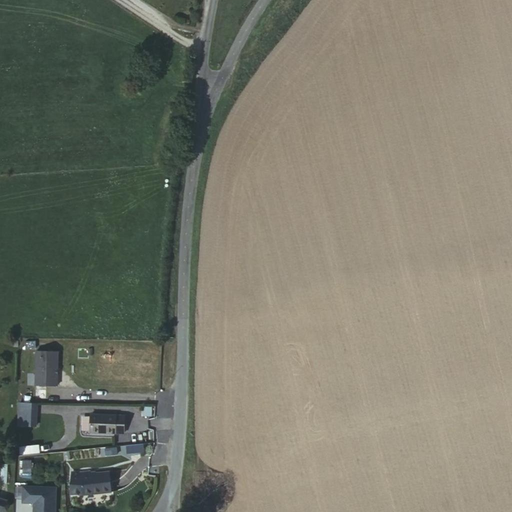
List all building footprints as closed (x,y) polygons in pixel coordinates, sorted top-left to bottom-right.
[(31,343),(27,378),(48,380),(52,345),(31,343)] [(38,427),(40,405),(21,405),(19,427),(38,427)] [(124,417),(91,417),(91,434),(124,434),(124,417)] [(38,444),(19,446),(19,454),(39,452),(38,444)] [(9,462),(0,461),(0,465),(0,480),(7,481),(9,462)] [(72,494),(85,494),(113,490),(110,470),(91,474),(91,471),(82,473),(73,472),(72,494)] [(23,486),(21,501),(33,502),(31,511),(53,511),(55,489),(23,486)]
